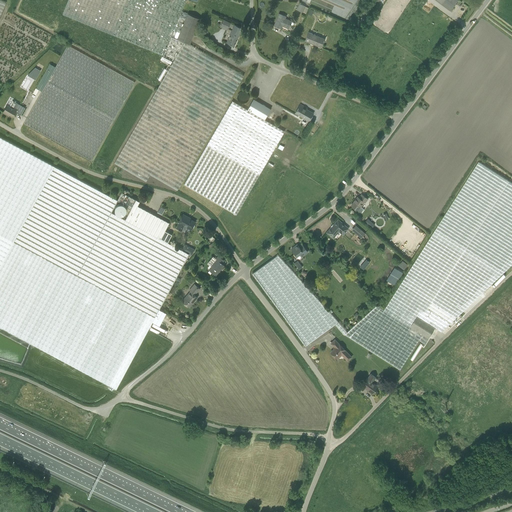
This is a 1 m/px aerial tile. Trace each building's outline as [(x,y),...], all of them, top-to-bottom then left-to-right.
[(159,54),(163,56),(161,60),(171,66),(158,88),(114,162),(146,181),(150,174),(177,190),(244,75),(224,64),(189,44),(200,18),(182,11),(186,0),(185,0),(68,0),(63,14),(159,54)] [(383,1),(382,0),(373,0),(370,4),(378,9),(383,1)] [(436,0),(451,10),(458,0),(436,0)] [(309,8),(305,6),(299,4),(297,9),(306,13),(309,8)] [(279,24),(289,28),(291,21),(285,18),(286,16),(279,14),(274,25),(278,27),(279,24)] [(230,23),(223,20),(220,26),(227,29),(230,23)] [(227,42),(234,45),(242,28),(235,25),(227,42)] [(308,32),(305,41),(321,47),(325,39),(308,32)] [(56,67),(42,92),(24,124),(91,161),(135,82),(68,45),(56,67)] [(36,95),(39,90),(42,92),(56,67),(50,64),(36,88),(33,93),(36,95)] [(27,75),(35,80),(41,71),(35,67),(27,75)] [(238,100),(239,102),(241,103),(243,103),(246,103),(247,102),(248,100),(249,97),(248,95),(247,93),(245,92),(243,92),(240,92),(239,94),(237,96),(237,98),(238,100)] [(247,109),(265,119),(271,109),(253,99),(247,109)] [(232,101),(184,184),(236,214),(284,131),(232,101)] [(295,113),(309,121),(313,113),(306,109),(307,108),(300,104),(295,113)] [(10,115),(13,117),(18,109),(14,107),(13,108),(7,105),(3,112),(9,116),(10,115)] [(0,326),(116,389),(153,321),(160,325),(166,313),(159,309),(188,255),(191,256),(192,255),(195,249),(185,244),(182,250),(168,242),(172,234),(165,230),(169,223),(137,205),(140,201),(122,192),(117,200),(54,166),(0,136),(0,326)] [(458,316),(482,293),(511,264),(511,187),(511,184),(511,183),(478,162),(431,235),(384,310),(376,305),(347,332),(344,334),(400,369),(419,340),(424,343),(428,338),(410,326),(417,316),(434,327),(441,332),(458,316)] [(364,209),(360,206),(364,202),(365,202),(368,199),(362,194),(359,198),(357,196),(351,205),(362,213),(364,209)] [(188,217),(183,214),(179,222),(177,228),(181,230),(184,226),(191,230),(195,222),(187,217),(188,217)] [(327,232),(333,237),(338,231),(340,231),(343,234),(348,228),(338,220),(327,232)] [(351,230),(361,238),(362,237),(363,236),(365,233),(355,225),(351,230)] [(297,244),(291,249),(296,256),(299,254),(301,256),(308,252),(302,245),(299,247),(297,244)] [(252,273),(305,346),(335,324),(344,335),(344,334),(347,332),(278,255),(252,273)] [(218,256),(216,258),(217,259),(214,262),(214,261),(208,268),(216,275),(224,265),(221,263),(224,260),(218,256)] [(299,269),(303,267),(298,260),(294,262),(299,269)] [(404,269),(408,264),(402,260),(399,265),(404,269)] [(395,285),(403,273),(394,267),(386,280),(395,285)] [(182,301),(189,307),(198,297),(195,295),(200,288),(195,284),(189,290),(190,291),(182,301)] [(410,326),(428,338),(434,327),(417,316),(410,326)] [(348,360),(351,357),(344,350),(345,350),(339,344),(335,340),(331,343),(335,348),(331,352),(336,358),(341,353),(348,360)] [(372,382),(376,377),(371,374),(367,379),(367,378),(362,385),(372,393),(378,386),(372,382)]
